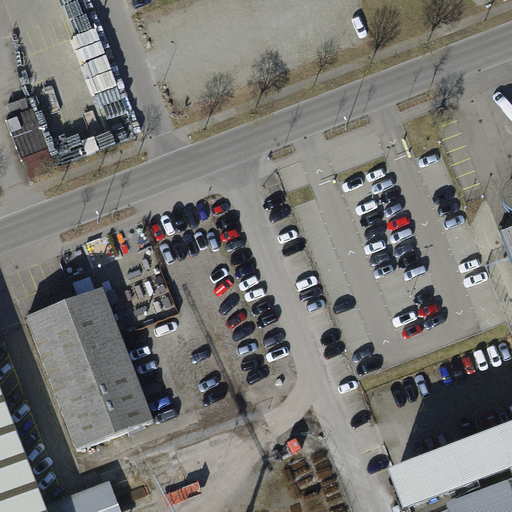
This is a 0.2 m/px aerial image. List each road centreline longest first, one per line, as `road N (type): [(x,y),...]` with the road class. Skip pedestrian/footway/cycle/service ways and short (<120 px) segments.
road 1 (unclassified): [(0,236),(511,35)]
road 2 (unknown): [(229,147),(331,388)]
road 3 (unknown): [(331,388),(207,419),(187,416),(151,383)]
road 4 (unknown): [(331,388),(383,511)]
